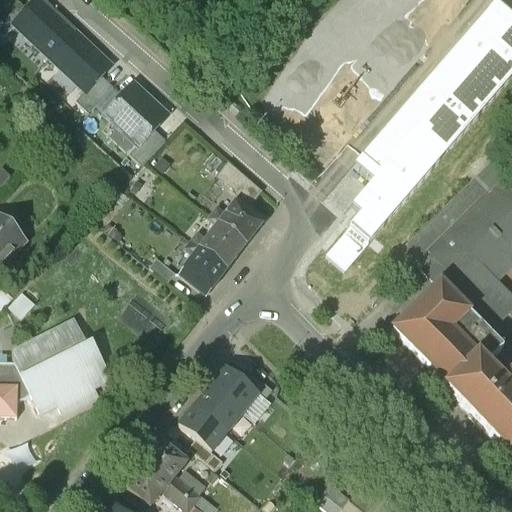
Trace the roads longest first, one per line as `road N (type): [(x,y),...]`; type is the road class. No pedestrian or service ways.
road 1 (residential): [(253,284),(309,204),(76,0)]
road 2 (residential): [(253,284),(59,511)]
road 3 (residential): [(427,455),(253,284)]
